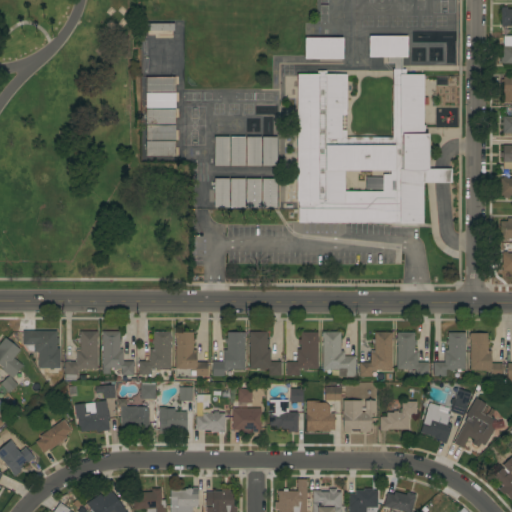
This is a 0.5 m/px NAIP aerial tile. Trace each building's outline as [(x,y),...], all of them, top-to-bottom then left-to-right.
[(500,9),(501,9),(501,7),(506,7),(506,9),(511,9),(511,25),(506,25),(506,27),(501,27),(501,25),(500,25),(500,9)] [(172,24),(145,23),(145,38),(172,39),(172,24)] [(296,74),(316,74),(316,70),(326,70),(326,74),(346,74),(346,115),(341,115),(341,130),(346,130),(346,137),(392,137),(392,69),(393,69),(393,64),(387,64),(387,57),(368,57),(368,36),(407,36),(407,57),(402,57),(402,69),(405,69),(405,74),(423,75),(423,125),(424,125),(424,134),(427,134),(427,169),(451,169),(451,182),(422,183),(422,223),(399,224),(399,222),(298,223),(298,201),(296,201),(296,74)] [(511,64),(502,64),(502,63),(500,63),(500,57),(502,57),(502,36),(511,36),(511,64)] [(342,38),(342,59),(316,59),(316,61),(311,61),(311,60),(306,60),(306,59),(304,59),(304,38),(342,38)] [(145,56),(145,41),(174,41),(174,56),(145,56)] [(145,74),(145,59),(174,59),(174,74),(145,74)] [(145,92),(145,77),(174,77),(174,92),(145,92)] [(511,103),(502,103),(502,93),(502,83),(500,83),(500,80),(503,80),(503,77),(511,77),(511,103)] [(145,108),(145,93),(174,93),(174,108),(145,108)] [(145,124),(145,109),(174,109),(174,124),(145,124)] [(511,133),(502,133),(502,125),(500,125),(500,122),(502,122),(502,116),(511,116),(511,133)] [(145,140),(145,125),(174,125),(174,140),(145,140)] [(228,166),(214,166),(214,136),(228,137),(228,166)] [(244,166),(230,166),(230,137),(245,137),(244,166)] [(260,166),(245,166),(246,137),(260,137),(260,166)] [(276,166),(261,166),(262,137),(276,137),(276,166)] [(145,156),(145,141),(174,141),(174,156),(145,156)] [(511,169),(503,169),(502,157),(500,157),(500,153),(502,153),(502,146),(511,145),(511,169)] [(511,195),(509,196),(509,198),(503,198),(503,196),(500,196),(500,178),(502,178),(502,177),(506,177),(506,178),(511,178),(511,195)] [(228,208),(213,208),(214,202),(208,202),(208,190),(210,190),(211,186),(214,186),(214,185),(211,185),(211,182),(214,182),(214,178),(229,178),(228,208)] [(244,208),(229,208),(229,178),(244,178),(244,208)] [(261,178),(276,178),(276,208),(261,208),(261,178)] [(260,208),(245,208),(245,179),(260,179),(260,208)] [(511,239),(506,239),(506,241),(499,240),(499,221),(506,221),(506,218),(511,218),(511,239)] [(511,271),(501,271),(501,268),(499,268),(499,264),(501,264),(502,253),(502,251),(507,251),(507,253),(511,253),(511,271)] [(59,368),(53,368),(53,370),(48,370),(48,368),(38,368),(38,352),(33,352),(33,351),(27,351),(23,345),(22,345),(22,331),(56,331),(56,338),(58,338),(58,344),(56,344),(56,348),(59,348),(59,368)] [(97,333),(97,337),(96,369),(81,369),(81,370),(77,370),(77,376),(76,376),(76,381),(64,380),(64,362),(75,362),(75,351),(76,351),(76,349),(79,349),(79,342),(77,342),(77,338),(79,338),(79,331),(97,331),(97,333)] [(122,361),(133,361),(133,375),(120,375),(120,368),(116,368),(116,370),(112,370),(112,368),(109,368),(109,374),(101,374),(101,363),(100,363),(100,361),(101,361),(102,357),(100,357),(100,353),(102,353),(102,351),(101,351),(101,346),(102,342),(100,342),(101,337),(102,337),(102,331),(119,331),(119,339),(121,339),(121,344),(119,344),(119,349),(122,349),(122,361)] [(170,337),(171,337),(171,342),(170,342),(170,369),(159,368),(159,370),(155,370),(155,368),(150,368),(150,375),(138,375),(138,361),(149,362),(149,349),(152,349),(153,344),(150,344),(150,339),(152,339),(152,332),(170,332),(170,337)] [(175,338),(174,338),(174,332),(192,332),(192,338),(194,338),(194,344),(192,344),(192,350),(196,350),(196,352),(196,362),(206,362),(206,376),(190,376),(190,369),(174,369),(175,338)] [(245,332),(244,338),(243,369),(228,369),(228,371),(223,371),(223,376),(211,376),(211,362),(222,362),(222,350),(226,350),(226,344),(225,344),(225,338),(226,339),(226,332),(245,332)] [(249,343),(248,343),(248,337),(249,337),(249,332),(266,332),(266,339),(268,339),(268,344),(266,344),(266,349),(270,349),(270,362),(280,362),(280,376),(268,376),(268,369),(264,369),(264,370),(259,370),(259,369),(249,369),(249,343)] [(317,338),(318,338),(318,342),(317,342),(317,369),(306,369),(306,370),(302,370),(302,369),(298,369),(298,376),(285,376),(285,362),(296,362),(296,349),(300,349),(300,344),(298,344),(298,339),(300,339),(300,332),(317,332),(317,338)] [(322,338),(321,338),(321,333),(322,333),(322,332),(340,332),(340,339),(341,339),(341,344),(340,344),(340,350),(343,350),(343,352),(344,352),(344,356),(355,356),(355,376),(338,376),(338,370),(322,369),(322,338)] [(358,376),(359,363),(370,363),(370,352),(370,350),(374,350),(374,343),(372,343),(372,339),(374,339),(374,332),(391,332),(391,334),(392,334),(392,338),(391,338),(391,370),(375,370),(375,371),(371,371),(371,377),(358,376)] [(396,342),(395,342),(395,338),(396,338),(396,332),(413,332),(413,340),(415,340),(415,345),(413,345),(413,350),(417,350),(417,362),(428,362),(427,377),(415,376),(415,369),(411,369),(411,371),(406,371),(406,370),(396,369),(396,342)] [(464,338),(465,338),(465,343),(464,343),(464,369),(454,369),(454,371),(449,371),(449,369),(445,369),(445,376),(433,376),(433,362),(443,362),(443,350),(447,350),(447,345),(445,345),(445,340),(447,340),(447,332),(464,332),(464,338)] [(469,338),(468,338),(468,334),(469,334),(469,333),(487,333),(487,339),(488,339),(488,344),(487,344),(487,351),(491,351),(491,353),(490,353),(490,363),(501,363),(501,377),(490,377),(490,371),(485,371),(485,370),(469,370),(469,338)] [(17,385),(8,393),(0,384),(0,382),(8,376),(1,370),(3,368),(0,365),(0,342),(4,338),(20,350),(13,358),(22,366),(11,379),(17,385)] [(154,399),(139,399),(139,385),(140,385),(140,382),(154,382),(154,385),(155,385),(154,399)] [(251,403),(237,403),(237,389),(238,389),(238,388),(240,388),(240,384),(248,384),(248,389),(251,389),(251,403)] [(114,385),(115,398),(103,399),(102,394),(101,395),(101,393),(95,393),(95,386),(114,385)] [(69,397),(68,388),(75,387),(77,396),(69,397)] [(178,387),(191,387),(191,401),(178,401),(178,387)] [(324,401),(324,387),(339,387),(340,401),(324,401)] [(302,389),(302,403),(289,402),(289,389),(302,389)] [(470,393),(467,404),(466,404),(462,416),(450,412),(452,405),(449,404),(451,398),(453,399),(457,389),(470,393)] [(268,400),(287,400),(287,410),(288,410),(288,412),(297,412),(297,429),(297,432),(289,432),(289,429),(275,429),(275,426),(268,426),(268,400)] [(374,401),(374,414),(371,414),(371,417),(370,417),(370,429),(369,429),(369,432),(358,432),(358,429),(350,429),(350,432),(343,432),(343,418),(341,418),(341,411),(342,411),(342,400),(374,401)] [(105,401),(106,409),(107,409),(107,412),(108,412),(109,419),(107,419),(109,431),(103,432),(103,431),(95,432),(94,430),(80,432),(79,426),(78,426),(77,417),(75,417),(73,405),(105,401)] [(306,402),(319,402),(319,404),(326,404),(330,409),(330,414),(334,414),(334,431),(330,431),(330,433),(321,433),(321,432),(314,432),(314,433),(306,432),(306,402)] [(387,429),(387,431),(379,431),(379,417),(386,417),(386,413),(393,413),(393,411),(397,411),(397,413),(401,413),(401,402),(416,402),(416,414),(411,414),(411,416),(407,416),(407,429),(387,429)] [(428,403),(439,406),(438,411),(449,414),(446,423),(451,425),(445,444),(440,442),(441,441),(432,439),(433,437),(419,432),(422,423),(428,403)] [(465,420),(471,424),(473,421),(469,419),(470,417),(466,415),(472,404),(482,410),(480,413),(484,416),(485,414),(493,419),(490,424),(490,428),(494,430),(484,446),(479,444),(477,447),(471,443),(473,439),(468,437),(461,448),(453,443),(465,420)] [(148,430),(119,430),(119,406),(140,406),(140,412),(148,412),(148,430)] [(186,412),(186,429),(185,429),(185,432),(175,432),(175,429),(166,429),(166,432),(158,432),(159,419),(158,419),(158,407),(167,407),(167,408),(174,409),(174,412),(186,412)] [(232,408),(260,408),(260,429),(259,429),(259,432),(251,432),(251,429),(240,429),(240,430),(232,430),(232,408)] [(224,432),(210,432),(210,430),(195,430),(195,417),(202,417),(202,414),(213,414),(213,411),(218,411),(218,413),(224,413),(224,432)] [(63,419),(71,431),(65,435),(66,438),(62,441),(63,442),(60,445),(58,443),(48,450),(48,449),(42,453),(34,442),(40,438),(39,436),(63,419)] [(0,447),(9,440),(19,452),(25,447),(33,458),(27,463),(25,461),(20,465),(22,468),(20,469),(21,470),(13,476),(0,460),(0,447)] [(511,457),(511,503),(505,494),(503,495),(498,489),(502,486),(492,476),(501,468),(502,469),(503,468),(501,465),(511,456),(511,457)] [(306,511),(273,511),(273,510),(274,510),(274,502),(277,502),(277,491),(282,491),(282,489),(287,489),(287,491),(296,491),(296,479),(306,479),(306,511)] [(164,511),(146,511),(146,509),(133,510),(132,496),(137,496),(137,493),(151,492),(151,489),(160,488),(160,491),(161,500),(164,500),(164,511)] [(168,511),(168,506),(169,506),(169,490),(184,490),(184,489),(197,489),(197,507),(190,507),(190,508),(192,508),(192,511),(168,511)] [(221,492),(221,489),(228,489),(228,491),(232,491),(232,506),(233,506),(233,507),(235,507),(235,511),(205,511),(205,507),(211,507),(211,506),(205,506),(205,492),(212,492),(221,492)] [(311,511),(312,490),(320,491),(320,492),(328,492),(328,489),(335,489),(335,492),(340,492),(340,511),(311,511)] [(91,511),(86,503),(93,498),(93,496),(96,494),(98,495),(99,494),(101,496),(110,491),(111,493),(112,493),(124,511),(91,511)] [(347,511),(347,494),(354,494),(354,491),(377,491),(377,510),(376,511),(347,511)] [(404,511),(399,511),(398,511),(389,511),(390,508),(383,506),(386,493),(393,495),(393,492),(405,495),(406,492),(415,494),(410,511),(404,511)] [(52,511),(59,503),(69,510),(69,511),(70,511),(52,511)]
